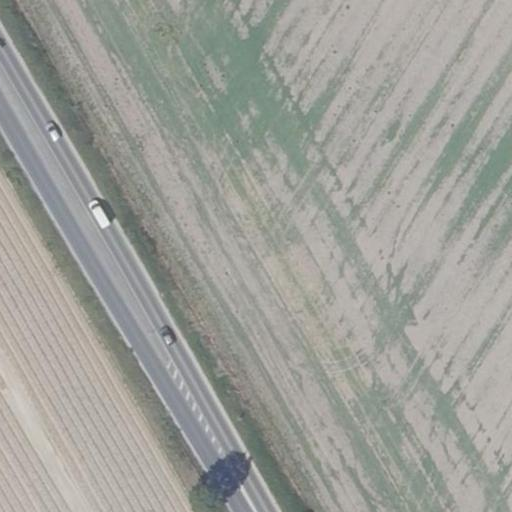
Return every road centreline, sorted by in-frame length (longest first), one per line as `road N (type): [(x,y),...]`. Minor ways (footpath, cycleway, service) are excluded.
road 1 (primary): [(173,373),(170,340),(0,47)]
road 2 (primary): [(0,102),(149,356),(173,373)]
road 3 (primary): [(173,373),(255,511)]
